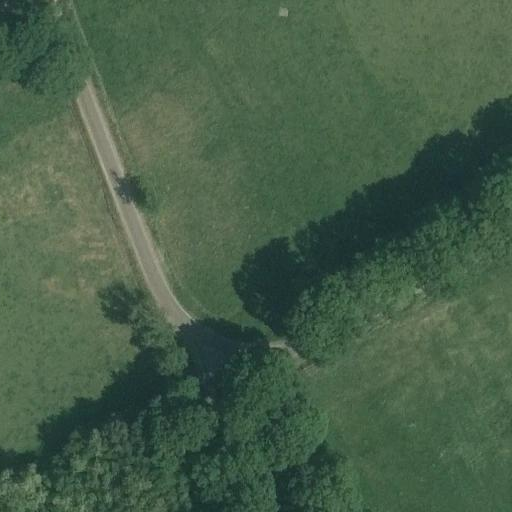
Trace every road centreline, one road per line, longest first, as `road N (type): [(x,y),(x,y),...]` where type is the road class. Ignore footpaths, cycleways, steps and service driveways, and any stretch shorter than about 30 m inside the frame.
road 1 (unclassified): [(210,342),(175,317),(47,0)]
road 2 (unclassified): [(210,342),(287,352),(368,315),(511,226)]
